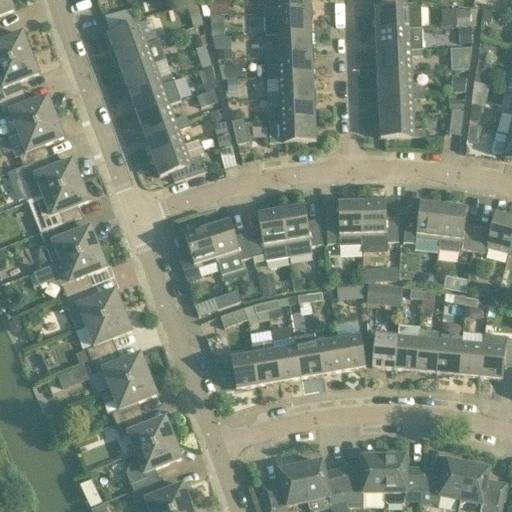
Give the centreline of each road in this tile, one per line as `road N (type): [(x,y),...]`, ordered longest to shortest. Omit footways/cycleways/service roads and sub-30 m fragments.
road 1 (residential): [(511,432),(391,415),(324,419),(214,445)]
road 2 (residential): [(214,445),(135,221)]
road 3 (residential): [(135,221),(56,0)]
road 4 (residential): [(135,221),(251,182),(353,169)]
road 5 (residential): [(353,169),(345,0)]
road 6 (residential): [(353,169),(511,185)]
